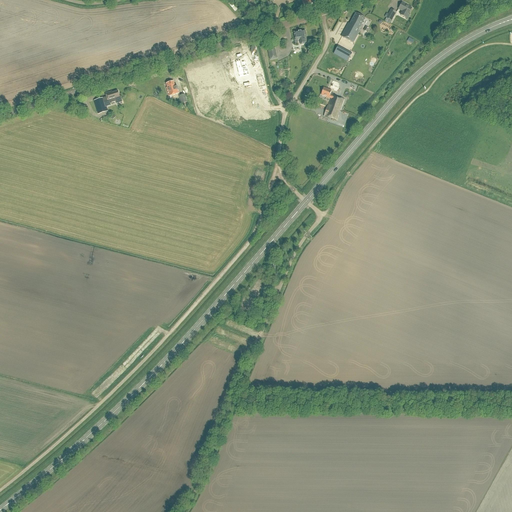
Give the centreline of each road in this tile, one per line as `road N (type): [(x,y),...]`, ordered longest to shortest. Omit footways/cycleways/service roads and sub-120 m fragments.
road 1 (track): [(278,162),(254,235),(121,383),(0,490)]
road 2 (primary): [(0,510),(142,385),(306,201)]
road 3 (unclassified): [(183,511),(290,263),(319,218),(306,201)]
road 4 (tertiary): [(0,116),(320,13)]
road 5 (primary): [(306,201),(410,83),(462,42),(511,19)]
road 6 (unclassified): [(306,201),(285,180),(278,151),(287,108),(326,46),(320,13)]
